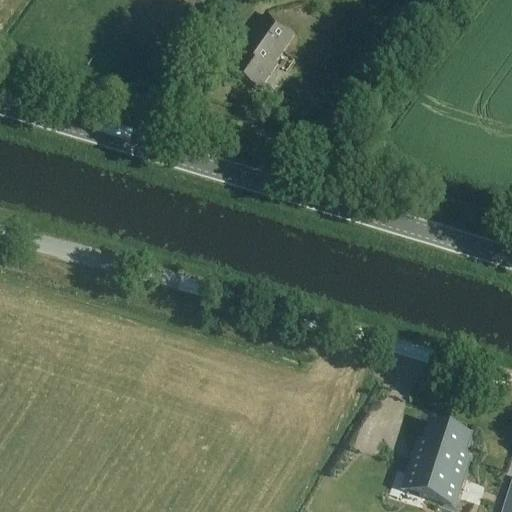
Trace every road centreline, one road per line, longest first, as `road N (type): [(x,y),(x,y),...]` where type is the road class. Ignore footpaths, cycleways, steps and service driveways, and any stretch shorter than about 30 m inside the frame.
road 1 (tertiary): [(511,258),(0,103)]
road 2 (unclassified): [(511,382),(0,235)]
